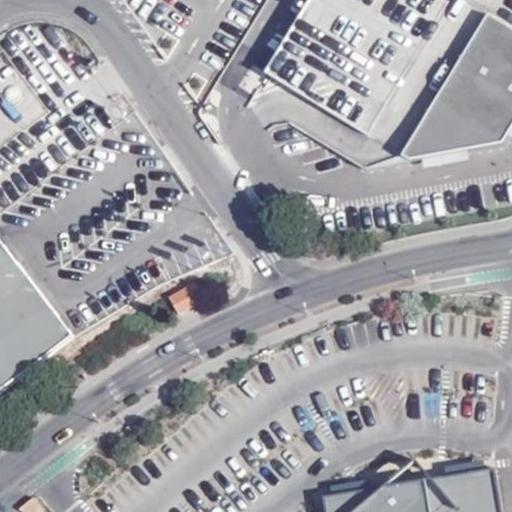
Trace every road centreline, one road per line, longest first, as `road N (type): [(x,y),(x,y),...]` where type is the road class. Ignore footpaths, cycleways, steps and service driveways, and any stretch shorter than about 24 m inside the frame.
road 1 (residential): [(295,300),(163,103),(99,23),(70,0)]
road 2 (unclassified): [(0,472),(153,365),(295,300)]
road 3 (unclassified): [(295,300),(361,276),(511,243)]
road 4 (unknown): [(250,126),(279,105),(372,147)]
